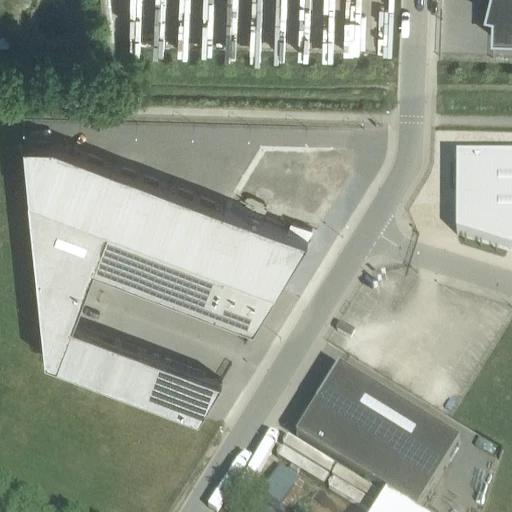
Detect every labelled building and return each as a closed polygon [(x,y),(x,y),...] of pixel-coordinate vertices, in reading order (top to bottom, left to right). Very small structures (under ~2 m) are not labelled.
[(511,0),(489,0),(486,14),(494,16),(493,38),(511,38),(511,0)] [(235,203),(23,128),(30,175),(288,267),(365,158),(262,157),(235,203)] [(30,196),(47,359),(200,416),(223,379),(74,323),(95,267),(254,327),(277,290),(30,196)] [(336,367),(294,437),(298,440),(413,511),(456,439),(336,367)] [(279,467),(258,498),(277,511),(299,481),(279,467)] [(414,511),(413,511),(392,498),(382,511),(414,511)] [(270,511),(255,501),(247,511),(270,511)]
